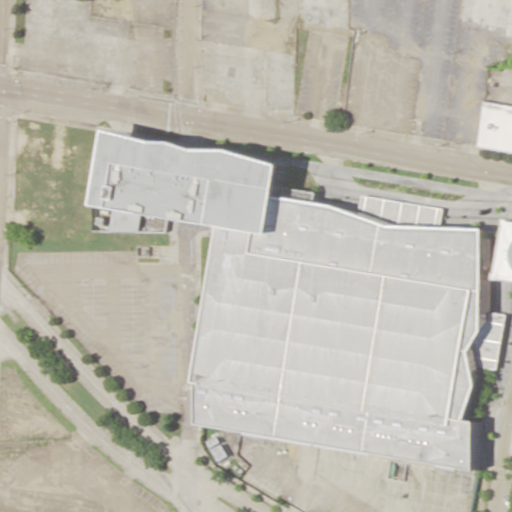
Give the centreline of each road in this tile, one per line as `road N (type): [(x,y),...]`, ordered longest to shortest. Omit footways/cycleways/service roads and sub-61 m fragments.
road 1 (tertiary): [(264,511),(187,468),(0,295)]
road 2 (secondary): [(187,115),(511,169)]
road 3 (tertiary): [(0,332),(113,450),(213,511)]
road 4 (residential): [(187,511),(185,237)]
road 5 (secondary): [(0,83),(187,115)]
